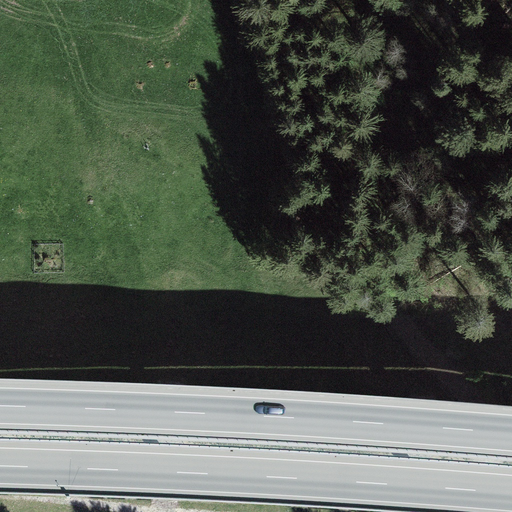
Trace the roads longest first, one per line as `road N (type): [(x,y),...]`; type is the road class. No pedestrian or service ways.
road 1 (motorway): [(511,434),(0,407)]
road 2 (motorway): [(0,467),(511,494)]
